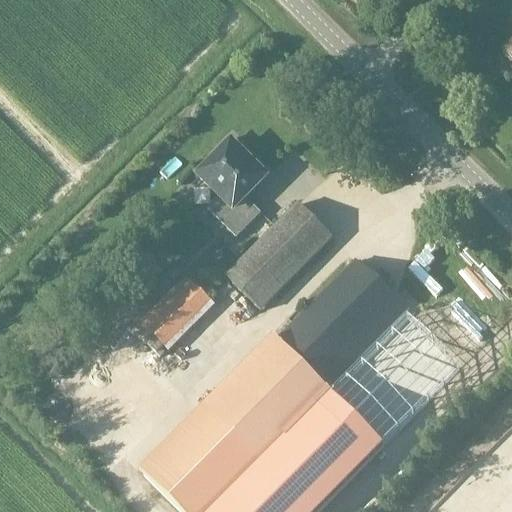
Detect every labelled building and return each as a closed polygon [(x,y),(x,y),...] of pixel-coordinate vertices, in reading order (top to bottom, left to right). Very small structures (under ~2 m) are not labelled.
[(511,42),(502,53),(511,63),(511,42)] [(232,137),(215,153),(218,156),(199,175),(219,195),(207,207),(236,237),(261,212),(245,197),(265,177),(252,163),(255,160),(232,137)] [(260,312),(332,240),(296,204),(224,277),(260,312)] [(400,347),(426,372),(444,354),(418,328),(415,332),(401,317),(405,313),(355,263),(280,338),(330,388),(371,346),(387,362),(400,347)] [(169,353),(214,307),(184,277),(138,324),(169,353)] [(328,511),(387,452),(272,338),(139,474),(177,511),(328,511)]
